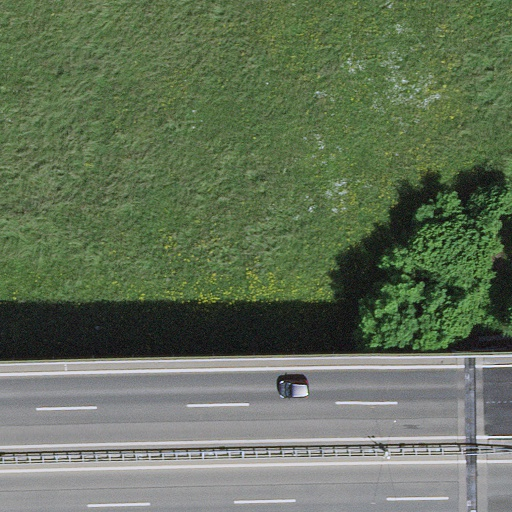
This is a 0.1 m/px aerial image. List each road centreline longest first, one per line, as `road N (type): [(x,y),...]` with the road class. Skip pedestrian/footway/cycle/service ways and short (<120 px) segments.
road 1 (motorway): [(0,507),(511,496)]
road 2 (motorway): [(511,401),(0,410)]
